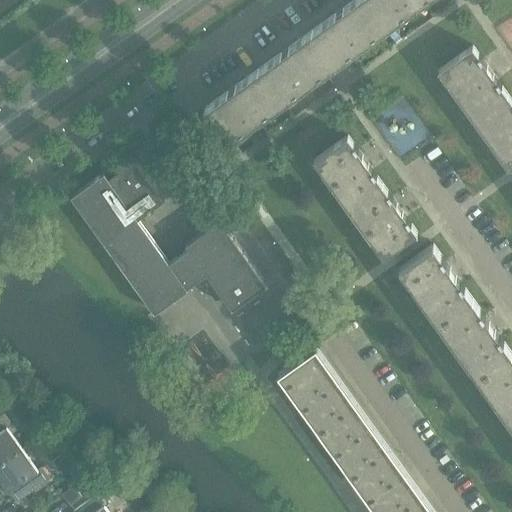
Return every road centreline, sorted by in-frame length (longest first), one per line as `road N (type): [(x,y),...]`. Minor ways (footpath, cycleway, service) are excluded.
road 1 (residential): [(0,202),(280,0)]
road 2 (residential): [(468,511),(323,310)]
road 3 (secondary): [(0,141),(198,0)]
road 4 (secondary): [(158,0),(0,114)]
road 5 (residential): [(511,303),(417,170)]
